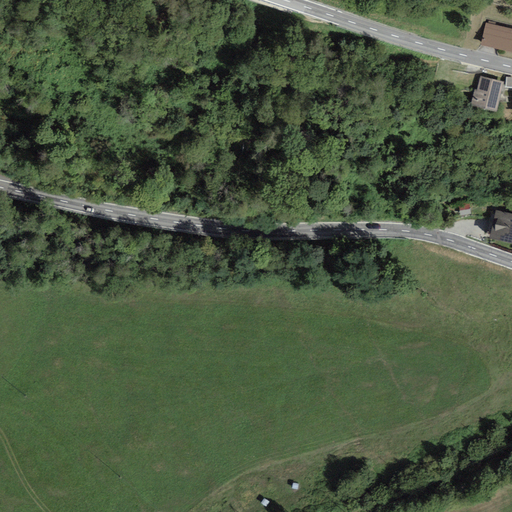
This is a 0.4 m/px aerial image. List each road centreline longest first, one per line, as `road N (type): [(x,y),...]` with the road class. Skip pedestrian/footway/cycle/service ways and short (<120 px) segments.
road 1 (tertiary): [(0,186),(251,231),(401,230),(511,262)]
road 2 (tertiary): [(511,67),(283,0)]
